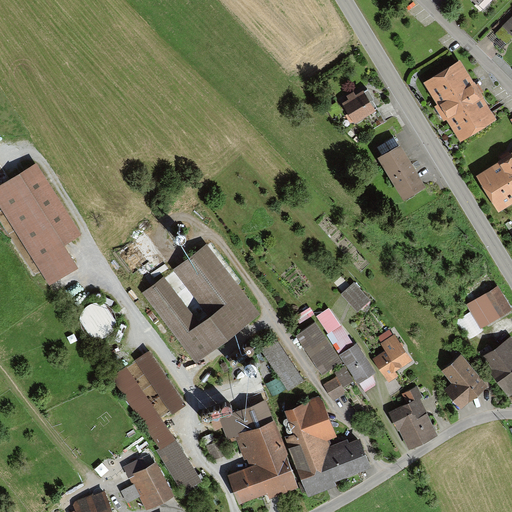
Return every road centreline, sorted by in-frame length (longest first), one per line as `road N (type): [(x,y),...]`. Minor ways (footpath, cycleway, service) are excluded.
road 1 (tertiary): [(343,0),(511,277)]
road 2 (residential): [(511,414),(463,425),(321,511)]
road 3 (residential): [(423,0),(511,87)]
